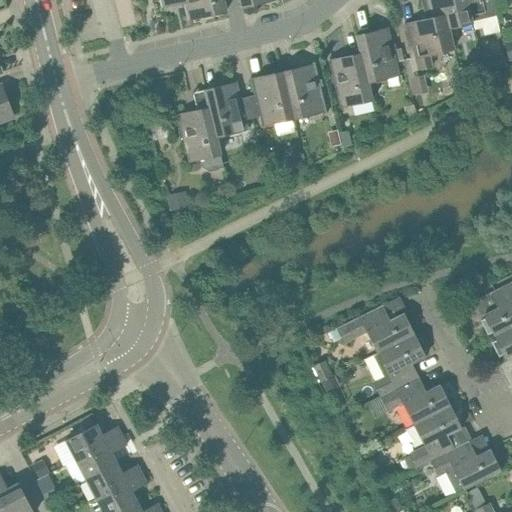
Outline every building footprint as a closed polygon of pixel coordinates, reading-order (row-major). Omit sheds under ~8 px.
[(223,0),(187,0),(184,1),(188,19),(226,10),(223,0)] [(422,0),(427,18),(427,19),(445,15),(448,27),(472,22),(467,1),(466,0),(422,0)] [(427,19),(427,18),(402,24),(410,59),(404,60),(407,74),(432,68),(428,53),(453,47),(448,27),(445,15),(427,19)] [(356,35),(360,53),(361,53),(368,82),(368,81),(399,74),(388,28),(356,35)] [(330,60),(333,73),(341,106),(372,98),(368,82),(361,53),(360,53),(330,60)] [(325,110),(314,64),(283,71),(294,117),(325,110)] [(283,71),(252,78),(257,100),(249,102),(253,118),(260,116),(262,124),(294,117),(283,71)] [(417,76),(408,78),(412,95),(421,92),(417,76)] [(205,90),(207,102),(209,107),(216,135),(248,128),(246,120),(253,118),(249,102),(241,104),(236,82),(205,90)] [(0,119),(14,115),(3,85),(0,86),(0,119)] [(209,107),(178,114),(189,161),(200,158),(202,167),(209,171),(223,167),(220,153),(216,135),(209,107)] [(511,281),(495,290),(502,304),(484,313),(495,335),(511,326),(511,281)] [(337,328),(344,342),(352,338),(367,331),(378,352),(414,334),(403,312),(385,322),(378,307),(345,324),(337,328)] [(506,357),(511,354),(511,326),(495,335),(506,357)] [(378,352),(365,359),(375,380),(373,381),(381,396),(414,379),(407,366),(425,356),(423,352),(427,350),(421,337),(417,339),(414,334),(378,352)] [(414,379),(381,396),(387,410),(403,402),(414,424),(450,406),(439,384),(421,393),(414,379)] [(414,424),(424,445),(409,453),(417,468),(431,461),(431,460),(450,450),(443,437),(461,428),(450,406),(414,424)] [(102,434),(97,423),(65,439),(76,459),(101,446),(122,435),(117,426),(102,434)] [(112,452),(127,445),(122,435),(101,446),(76,459),(86,480),(87,480),(86,478),(111,465),(117,462),(112,452)] [(431,461),(438,475),(454,467),(465,488),(500,470),(489,448),(471,457),(464,443),(450,450),(431,460),(431,461)] [(117,462),(111,465),(86,478),(87,480),(86,480),(95,497),(120,484),(142,473),(137,464),(122,472),(117,462)] [(67,464),(38,477),(47,496),(76,483),(67,464)] [(0,473),(0,493),(1,496),(2,497),(9,511),(33,511),(18,482),(8,488),(0,473)] [(103,511),(113,511),(131,503),(137,500),(132,491),(147,483),(142,473),(120,484),(95,497),(103,511)] [(477,486),(466,491),(476,510),(486,505),(477,486)] [(0,511),(9,511),(2,497),(1,496),(0,493),(0,511)] [(395,499),(383,505),(386,511),(395,511),(401,510),(395,499)] [(142,511),(137,500),(131,503),(113,511),(160,511),(162,511),(157,503),(142,511)] [(486,505),(476,510),(476,511),(511,511),(511,510),(508,511),(494,511),(490,503),(486,505)]
